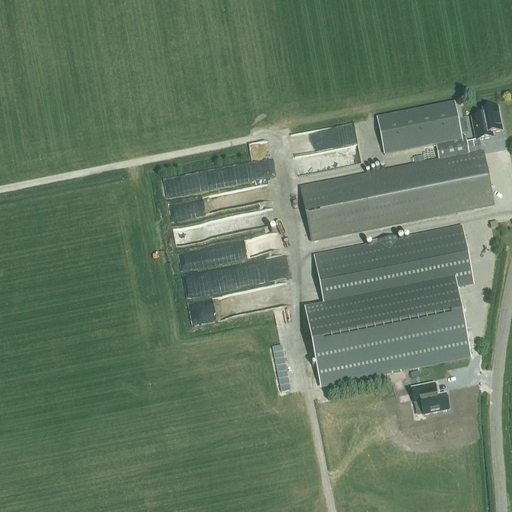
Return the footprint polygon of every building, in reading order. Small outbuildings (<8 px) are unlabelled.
[(455,104),(377,119),(384,156),(436,146),(439,161),(469,155),(468,154),(482,151),(480,141),(493,138),(491,127),(489,127),(486,115),(472,118),(476,141),(473,142),(474,149),(468,150),(466,139),(462,140),(455,104)] [(354,123),(317,131),(325,171),(362,163),(354,123)] [(252,156),(271,152),(269,140),(250,144),(252,156)] [(439,163),(301,190),(308,224),(312,242),(400,224),(494,206),(484,156),(483,156),(482,151),(468,154),(469,155),(439,161),(439,163)] [(185,243),(182,227),(173,229),(176,245),(185,243)] [(326,312),(307,316),(321,387),(470,358),(456,287),(473,283),(463,230),(399,242),(398,237),(378,241),(379,246),(315,259),(326,312)] [(434,378),(409,383),(413,400),(419,399),(422,413),(449,407),(445,389),(436,391),(434,378)] [(324,511),(314,461),(176,490),(181,511),(324,511)]
